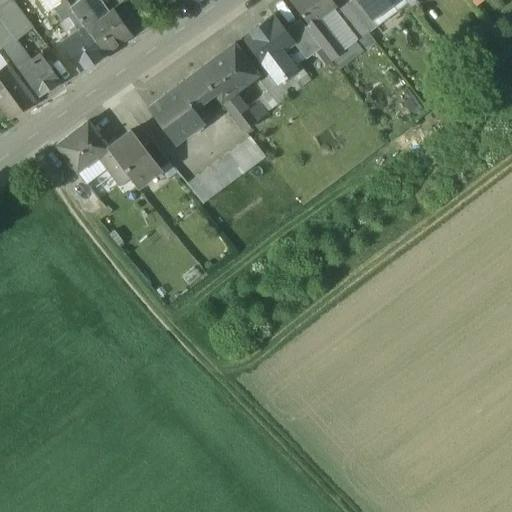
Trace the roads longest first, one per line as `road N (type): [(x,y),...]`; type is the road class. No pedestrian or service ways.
road 1 (track): [(347,511),(54,186),(36,133)]
road 2 (secondary): [(222,0),(0,160)]
